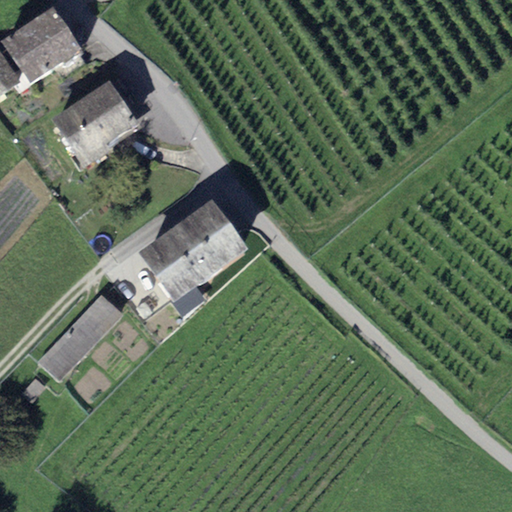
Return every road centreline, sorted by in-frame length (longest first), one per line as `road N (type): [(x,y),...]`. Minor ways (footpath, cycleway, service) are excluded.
road 1 (unclassified): [(63,0),(179,102),(228,184),(470,434),(511,465)]
road 2 (track): [(228,184),(107,260),(0,370)]
